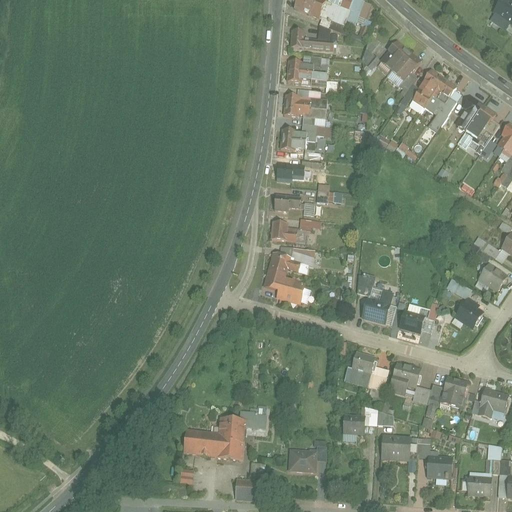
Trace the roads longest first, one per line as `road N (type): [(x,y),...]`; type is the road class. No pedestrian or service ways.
road 1 (tertiary): [(276,0),(258,170),(215,302)]
road 2 (residential): [(215,302),(475,361)]
road 3 (residential): [(325,511),(132,501),(79,485)]
road 4 (tertiary): [(215,302),(151,408),(79,485)]
road 5 (tertiary): [(511,93),(391,0)]
